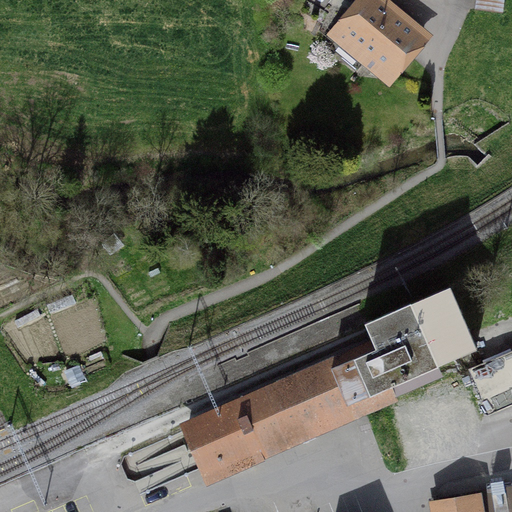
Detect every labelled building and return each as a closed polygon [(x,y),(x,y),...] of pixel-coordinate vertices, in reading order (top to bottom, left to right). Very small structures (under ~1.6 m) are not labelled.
[(341,33),(337,39),(358,58),(364,52),(389,73),(422,34),(381,0),(360,0),(336,28),(341,33)] [(476,0),(475,9),(502,13),(503,0),(476,0)] [(449,286),(380,316),(385,328),(391,342),(333,367),(332,365),(187,428),(205,468),(476,348),(449,286)] [(511,350),(471,363),(487,413),(511,405),(511,350)] [(511,511),(511,491),(475,498),(477,511),(511,511)] [(477,511),(475,498),(436,504),(437,511),(477,511)]
